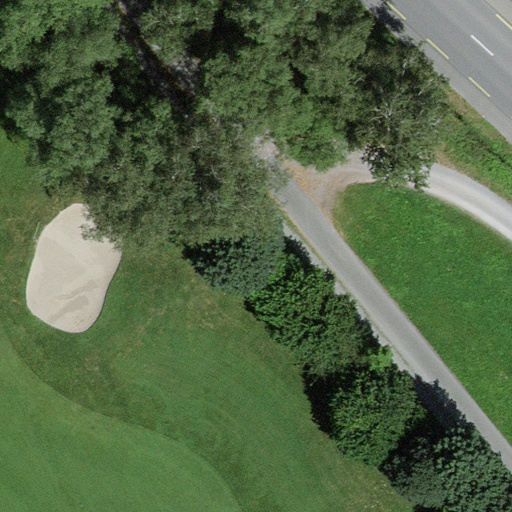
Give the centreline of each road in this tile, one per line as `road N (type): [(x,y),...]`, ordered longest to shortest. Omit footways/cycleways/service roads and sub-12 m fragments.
road 1 (unknown): [(101,0),(196,147),(292,243),(511,510)]
road 2 (residential): [(511,470),(286,201)]
